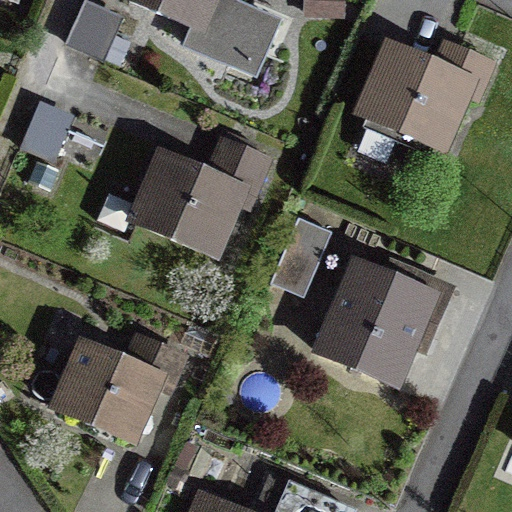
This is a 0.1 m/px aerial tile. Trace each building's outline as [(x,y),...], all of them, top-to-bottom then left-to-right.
[(254,77),(277,24),(222,0),(127,0),(194,29),(186,48),(254,77)] [(119,26),(91,14),(79,44),(106,56),(119,26)] [(393,51),(364,117),(440,150),(463,97),(475,101),(491,65),(458,51),(448,75),(393,51)] [(110,133),(50,107),(32,149),(92,175),(110,133)] [(214,168),(224,173),(220,181),(164,157),(136,224),(212,257),(235,204),(247,209),(263,171),(268,160),(225,141),(214,168)] [(434,329),(451,290),(392,266),(376,303),(348,291),(322,353),(396,385),(421,324),(434,329)] [(128,367),(84,348),(57,411),(131,442),(155,387),(168,392),(182,358),(152,345),(145,359),(134,355),(128,367)] [(261,373),(241,420),(272,433),(291,386),(261,373)] [(352,511),(270,476),(254,511),(242,511),(203,495),(195,511),(352,511)]
